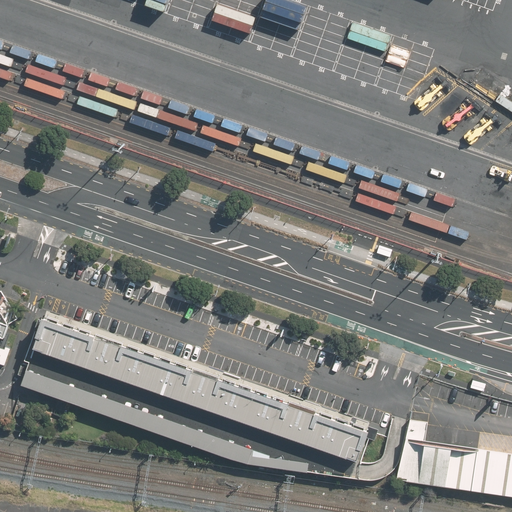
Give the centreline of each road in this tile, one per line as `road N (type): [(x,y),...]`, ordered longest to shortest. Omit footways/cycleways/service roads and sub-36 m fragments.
road 1 (unknown): [(466,166),(0,7)]
road 2 (primary): [(511,364),(57,206)]
road 3 (primary): [(118,188),(511,322)]
road 4 (primary): [(0,148),(118,188)]
